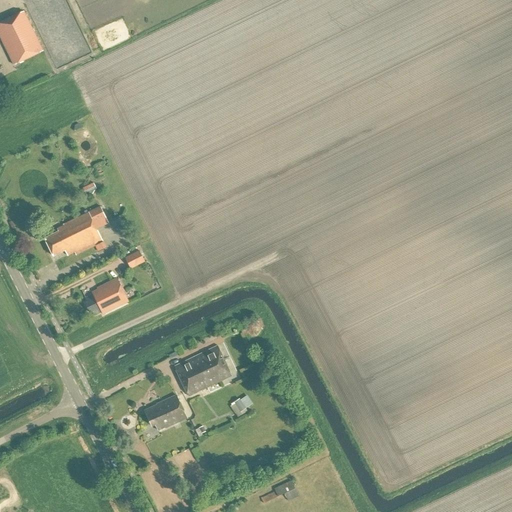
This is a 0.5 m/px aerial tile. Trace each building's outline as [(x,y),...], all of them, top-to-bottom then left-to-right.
[(24,12),(0,23),(0,36),(14,66),(43,52),(24,12)] [(59,232),(45,239),(54,256),(65,251),(68,256),(94,243),(95,245),(103,242),(94,224),(88,213),(75,219),(64,225),(64,226),(57,230),(59,232)] [(145,262),(139,251),(125,258),(131,270),(145,262)] [(85,298),(87,302),(85,304),(90,313),(92,312),(94,316),(102,312),(103,315),(105,314),(105,313),(128,302),(117,279),(93,291),(93,290),(92,291),(93,294),(85,298)] [(174,367),(188,396),(231,376),(217,346),(174,367)] [(239,416),(251,411),(249,407),(255,404),(250,394),(232,403),(239,416)] [(157,405),(144,411),(152,427),(155,425),(158,431),(164,428),(165,429),(187,418),(176,396),(157,405)] [(276,490),(262,497),(265,503),(283,494),(285,493),(289,501),(300,496),(296,488),(292,480),(275,488),(276,490)]
